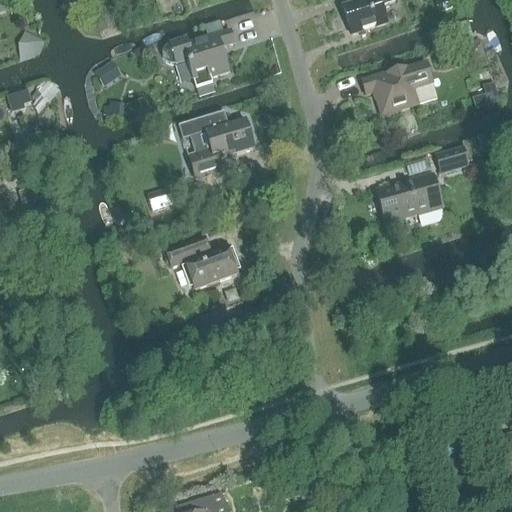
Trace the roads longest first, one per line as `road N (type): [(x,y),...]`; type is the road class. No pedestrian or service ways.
road 1 (residential): [(322,410),(299,272),(315,135),(277,0)]
road 2 (residential): [(101,467),(322,410)]
road 3 (residential): [(322,410),(511,358)]
